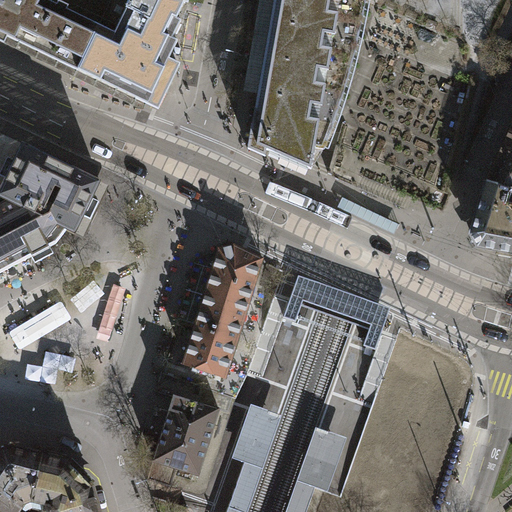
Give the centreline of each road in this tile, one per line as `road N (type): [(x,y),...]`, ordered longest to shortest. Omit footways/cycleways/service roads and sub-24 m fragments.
road 1 (residential): [(187,173),(99,430)]
road 2 (tertiary): [(187,173),(425,287)]
road 3 (residential): [(425,287),(511,81)]
road 4 (tertiary): [(0,90),(187,173)]
road 5 (residential): [(187,173),(208,117),(229,0)]
road 6 (residential): [(511,368),(474,511)]
